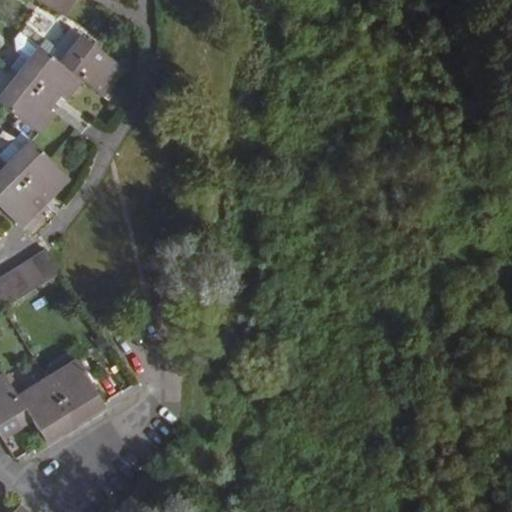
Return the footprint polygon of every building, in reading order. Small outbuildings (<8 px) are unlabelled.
[(36,0),(63,16),(73,0),(36,0)] [(60,63),(75,44),(62,34),(56,41),(48,35),(38,47),(60,63)] [(99,83),(109,90),(124,69),(81,36),(75,44),(60,63),(38,47),(0,97),(0,104),(39,135),(55,113),(49,108),(45,106),(50,100),(55,93),(59,95),(65,100),(81,80),(94,90),(99,83)] [(103,97),(109,90),(99,83),(94,90),(103,97)] [(53,102),(59,95),(55,93),(50,100),(53,102)] [(0,158),(7,165),(31,141),(22,133),(0,154),(0,158)] [(43,186),(52,195),(68,179),(31,141),(7,165),(0,172),(0,206),(20,227),(40,207),(31,199),(36,193),(43,186)] [(46,202),(52,195),(43,186),(36,193),(46,202)] [(40,207),(46,202),(36,193),(31,199),(40,207)] [(46,249),(0,277),(0,310),(61,273),(46,249)] [(3,374),(0,376),(0,435),(1,438),(31,419),(46,442),(104,406),(88,383),(96,378),(82,357),(17,397),(3,374)]
